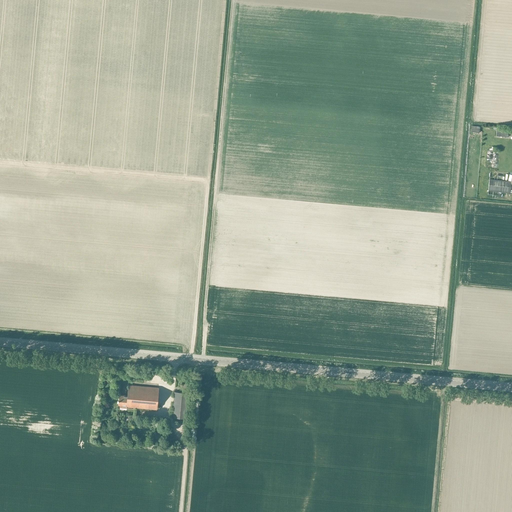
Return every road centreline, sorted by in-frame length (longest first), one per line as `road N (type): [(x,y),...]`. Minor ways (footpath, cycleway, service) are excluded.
road 1 (tertiary): [(511,387),(0,341)]
road 2 (track): [(428,511),(440,381)]
